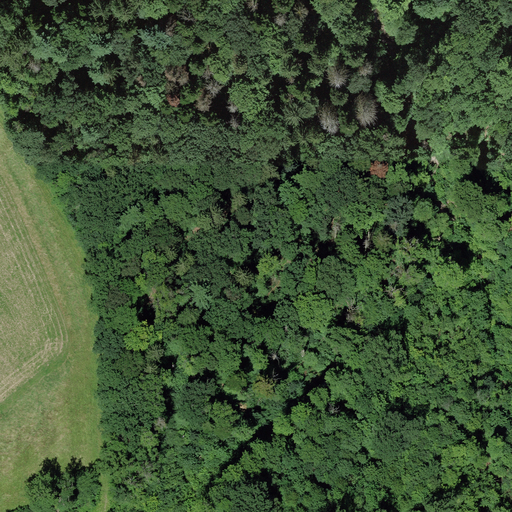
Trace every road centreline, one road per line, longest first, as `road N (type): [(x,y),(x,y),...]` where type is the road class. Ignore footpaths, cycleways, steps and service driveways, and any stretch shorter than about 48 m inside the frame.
road 1 (track): [(101,480),(95,293),(70,235),(0,120)]
road 2 (track): [(247,0),(277,102),(278,183),(298,250)]
road 3 (track): [(469,0),(463,118),(488,197),(511,233)]
